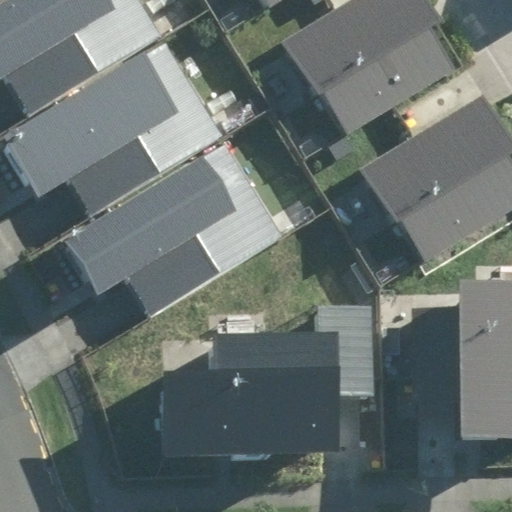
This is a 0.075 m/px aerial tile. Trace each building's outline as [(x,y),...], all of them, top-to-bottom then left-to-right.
[(153,33),(134,0),(0,0),(0,81),(7,77),(24,107),(153,33)] [(411,0),(361,0),(285,44),(341,141),(455,75),(411,0)] [(217,135),(164,45),(6,135),(42,196),(71,180),(88,209),(217,135)] [(511,165),(470,99),(360,167),(418,260),(511,201),(511,165)] [(274,235),(221,144),(63,235),(99,296),(128,279),(145,309),(274,235)] [(408,399),(451,399),(451,444),(511,444),(511,286),(450,286),(450,303),(407,303),(408,399)] [(332,449),(328,397),(367,397),(366,306),(319,306),(319,337),(148,348),(155,461),(332,449)]
